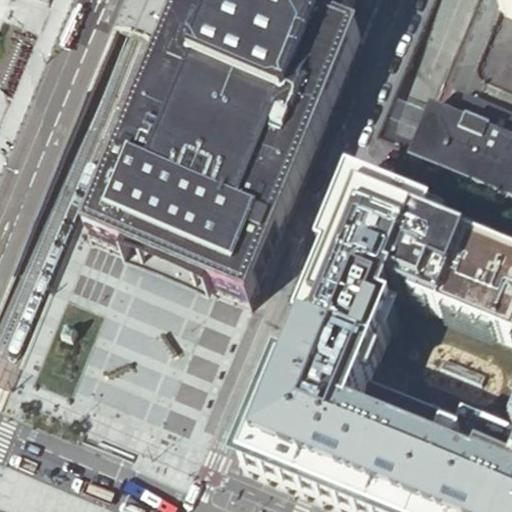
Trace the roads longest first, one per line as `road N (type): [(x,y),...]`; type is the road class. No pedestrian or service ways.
road 1 (residential): [(194,511),(412,0)]
road 2 (residential): [(101,0),(0,240)]
road 3 (primary): [(180,511),(0,437)]
